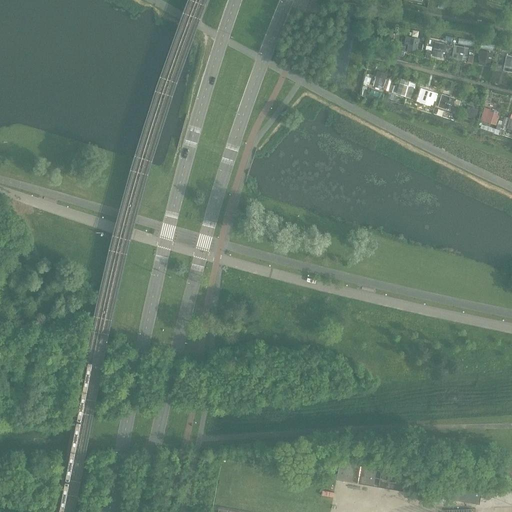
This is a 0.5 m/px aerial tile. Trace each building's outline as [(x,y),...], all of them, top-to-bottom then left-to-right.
[(417,52),(421,31),(413,29),(412,36),(408,35),(405,49),(417,52)] [(432,56),(450,57),(451,41),(431,40),(431,45),(433,46),(432,56)] [(452,57),(474,61),(476,48),(455,44),(452,57)] [(491,54),(482,51),(479,62),(488,64),(491,54)] [(383,82),(384,78),(376,75),(372,86),(383,89),(385,83),(383,82)] [(405,96),(409,82),(400,79),(399,85),(396,94),(405,96)] [(425,91),(422,103),(429,105),(432,93),(425,91)] [(451,111),(453,104),(445,102),(443,108),(451,111)] [(475,118),(477,110),(467,106),(465,115),(475,118)] [(496,125),(498,117),(488,114),(485,122),(496,125)] [(374,486),(378,458),(341,452),(336,480),(374,486)] [(407,467),(382,463),(378,487),(403,491),(407,467)] [(482,488),(453,483),(450,499),(479,504),(482,488)]
